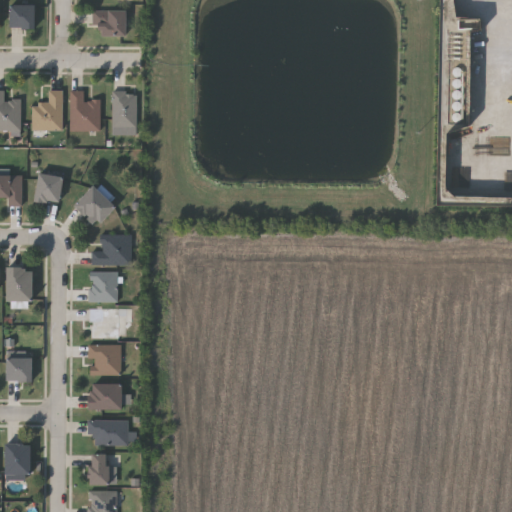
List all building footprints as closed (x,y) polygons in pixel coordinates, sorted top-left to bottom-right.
[(36,27),(11,27),(11,4),(36,4),(36,27)] [(127,9),(127,35),(99,35),(99,24),(92,24),(92,9),(127,9)] [(62,130),(32,130),(32,103),(48,103),(48,89),(62,89),(62,130)] [(21,99),(21,130),(0,130),(0,90),(4,90),(4,99),(21,99)] [(70,130),(70,90),(83,90),(83,100),(100,100),(100,130),(70,130)] [(112,128),(112,91),(136,91),(136,128),(112,128)] [(22,205),(8,205),(8,197),(0,197),(0,175),(22,175),(22,205)] [(63,175),(63,202),(37,202),(37,175),(63,175)] [(117,207),(98,226),(76,204),(95,185),(117,207)] [(131,264),(90,264),(90,250),(100,251),(100,234),(131,234),(131,264)] [(8,301),(8,267),(34,267),(34,301),(8,301)] [(88,300),(88,271),(117,271),(117,300),(88,300)] [(125,337),(90,337),(89,307),(124,307),(125,337)] [(132,310),(123,309),(123,323),(132,323),(132,310)] [(120,374),(88,374),(88,343),(120,343),(120,374)] [(7,357),(33,357),(33,380),(7,380),(7,357)] [(123,407),(89,407),(89,382),(123,382),(123,407)] [(127,444),(89,444),(89,418),(127,418),(127,444)] [(6,442),(31,442),(31,477),(6,477),(6,442)] [(109,452),(109,482),(90,482),(90,452),(109,452)] [(115,489),(115,511),(87,511),(87,489),(115,489)]
